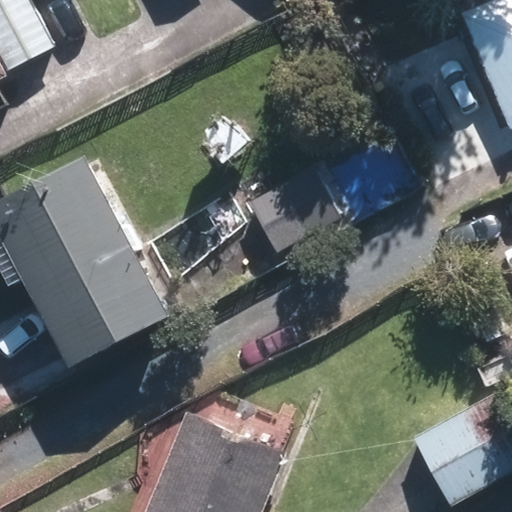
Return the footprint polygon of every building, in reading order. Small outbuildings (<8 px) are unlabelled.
[(511,16),(488,27),(511,87),(511,16)] [(0,59),(0,94),(14,88),(0,59)] [(330,154),(255,194),(284,248),(359,208),(330,154)] [(112,166),(14,219),(92,365),(190,312),(112,166)] [(511,398),(510,395),(426,440),(458,498),(511,469),(511,398)] [(270,511),(295,455),(212,419),(171,511),(270,511)]
